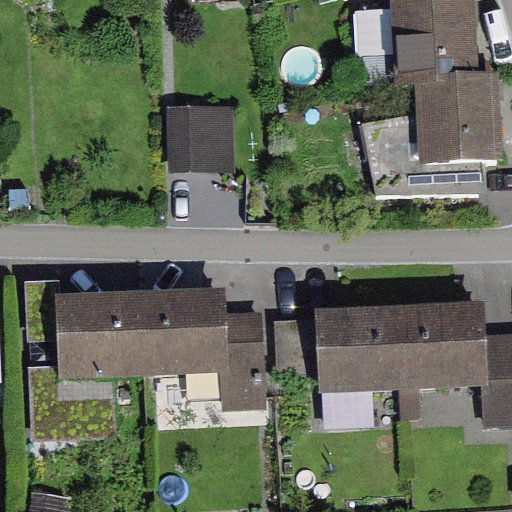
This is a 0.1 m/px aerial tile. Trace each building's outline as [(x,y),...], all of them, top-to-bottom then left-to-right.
[(478,5),(399,7),(401,99),(423,99),(424,171),(505,169),(503,81),(479,82),(478,5)] [(363,53),(397,51),(395,11),(361,12),(363,53)] [(236,112),(172,112),(173,181),(237,180),(236,112)] [(231,302),(68,306),(70,381),(233,376),(232,322),(231,302)] [(492,318),(328,323),(330,401),(495,396),(493,351),(492,318)] [(265,321),(232,322),(233,376),(234,415),(267,414),(265,321)] [(511,350),(493,351),(495,396),(496,430),(511,429),(511,350)]
